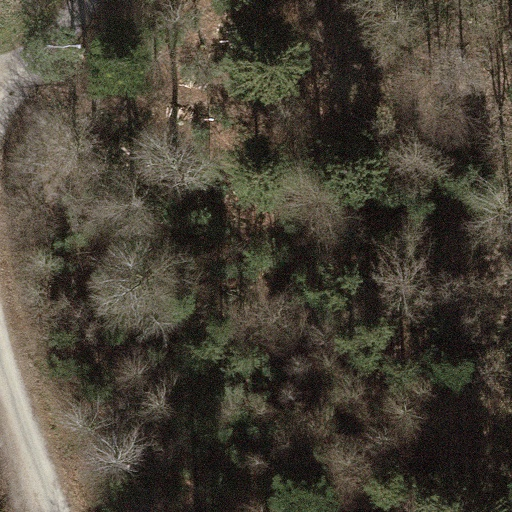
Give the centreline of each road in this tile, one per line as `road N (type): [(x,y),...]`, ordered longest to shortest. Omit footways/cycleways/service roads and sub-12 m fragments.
road 1 (track): [(56,511),(0,343)]
road 2 (track): [(5,109),(82,0)]
